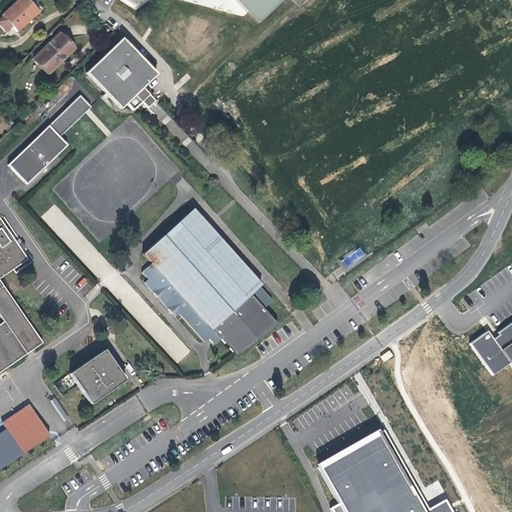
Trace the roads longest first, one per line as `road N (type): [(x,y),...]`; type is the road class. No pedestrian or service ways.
road 1 (residential): [(277,412),(468,277),(506,207)]
road 2 (residential): [(506,207),(475,216),(252,379)]
road 3 (residential): [(252,379),(89,492),(74,511)]
road 4 (residential): [(116,511),(277,412)]
